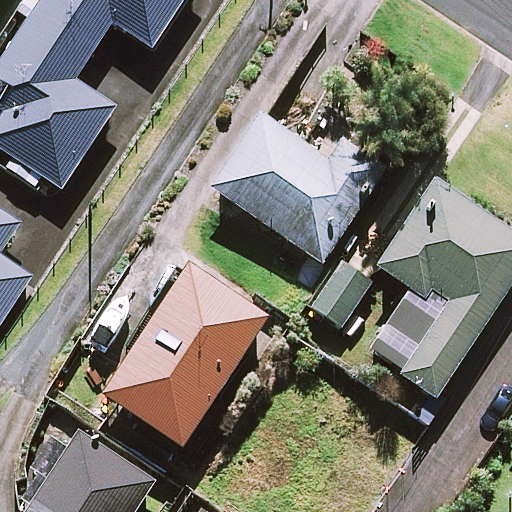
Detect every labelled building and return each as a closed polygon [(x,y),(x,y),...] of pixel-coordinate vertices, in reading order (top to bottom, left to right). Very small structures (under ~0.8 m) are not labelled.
[(183,0),(42,0),(0,64),(0,88),(11,97),(0,113),(0,153),(59,193),(114,111),(72,83),(110,26),(149,52),(183,0)] [(325,167),(253,119),(205,191),(319,267),(386,167),(344,139),(325,167)] [(511,282),(511,240),(427,185),(371,270),(438,315),(396,378),(433,402),(511,282)] [(0,252),(16,229),(0,217),(0,324),(29,281),(0,261),(0,252)] [(366,287),(336,267),(306,312),(336,332),(366,287)] [(260,325),(181,274),(99,401),(178,452),(260,325)] [(365,451),(296,403),(261,453),(244,440),(211,488),(246,511),(353,511),(333,498),(365,451)] [(134,511),(151,485),(74,436),(25,511),(134,511)]
